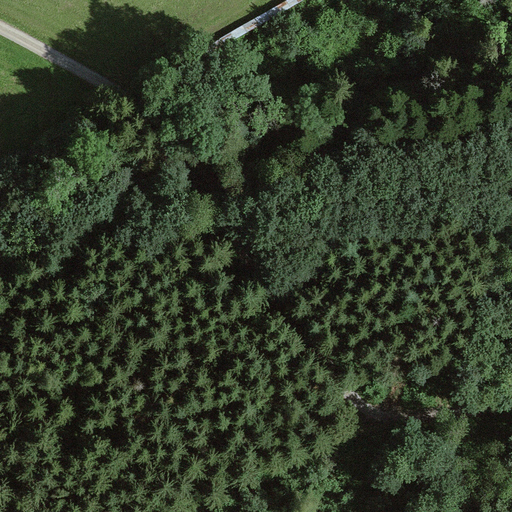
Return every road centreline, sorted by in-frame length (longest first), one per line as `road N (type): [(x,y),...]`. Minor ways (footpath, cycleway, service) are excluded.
road 1 (track): [(0,38),(87,83),(170,144),(342,390),(375,415),(511,402)]
road 2 (track): [(375,415),(173,511)]
road 3 (track): [(126,112),(0,183)]
